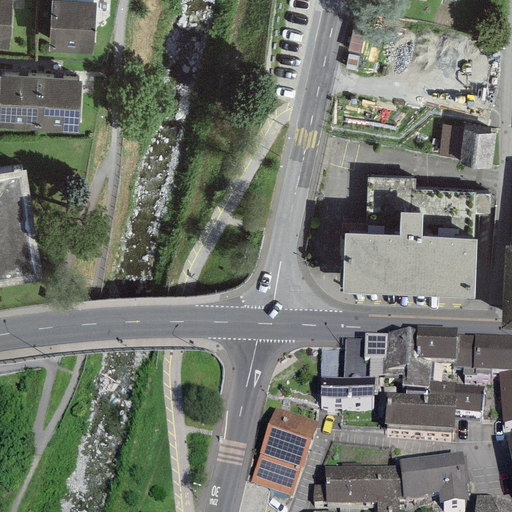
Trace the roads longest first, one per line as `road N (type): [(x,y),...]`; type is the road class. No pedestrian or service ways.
road 1 (residential): [(337,0),(264,323)]
road 2 (residential): [(491,334),(511,69)]
road 3 (primary): [(264,323),(110,323),(0,335)]
road 4 (primary): [(491,334),(264,323)]
road 5 (unclassified): [(264,323),(217,511)]
